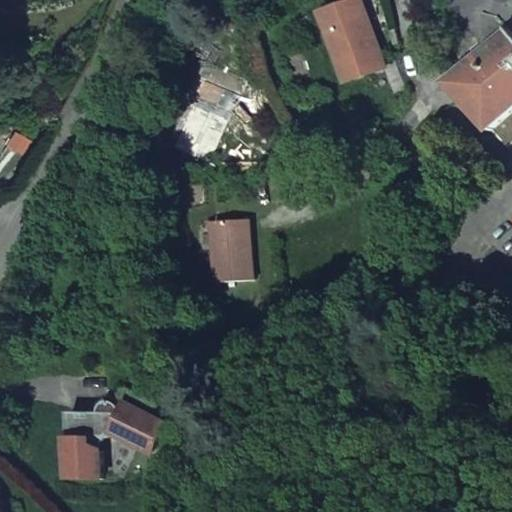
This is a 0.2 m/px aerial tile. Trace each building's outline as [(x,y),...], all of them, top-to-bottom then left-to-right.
[(353,82),(389,68),(365,3),(329,16),(353,82)] [(511,28),(510,26),(433,84),(477,137),(494,123),(511,107),(511,28)] [(211,163),(242,97),(209,82),(178,148),(211,163)] [(215,223),(219,283),(257,281),(255,245),(252,245),(251,221),(215,223)] [(103,415),(73,414),(72,480),(105,481),(105,453),(104,453),(108,440),(124,438),(136,445),(136,446),(155,456),(170,426),(150,415),(125,415),(123,408),(120,405),(114,403),(109,405),(106,407),(104,410),(103,415)]
